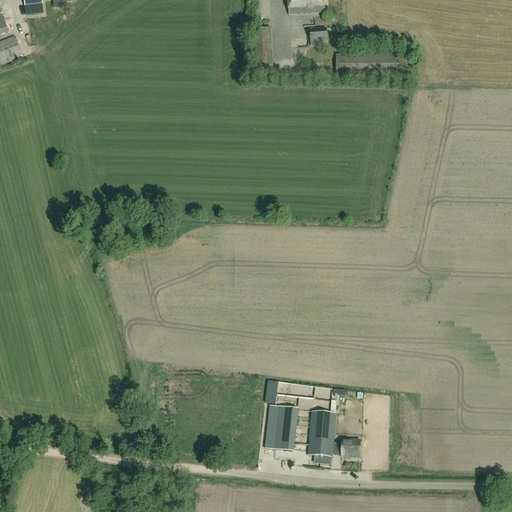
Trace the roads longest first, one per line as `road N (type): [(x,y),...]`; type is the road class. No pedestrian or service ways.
road 1 (unclassified): [(511,487),(349,484),(227,471)]
road 2 (track): [(0,445),(227,471)]
